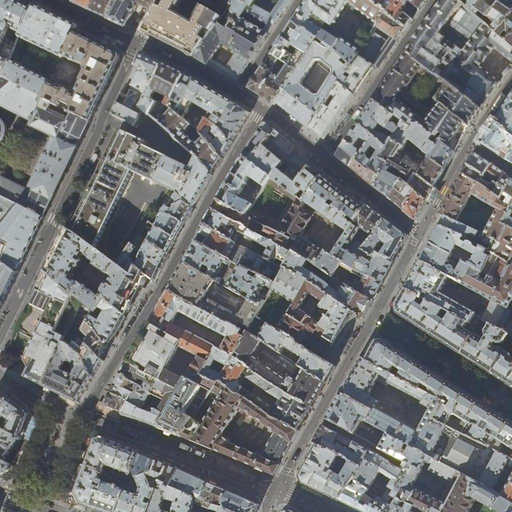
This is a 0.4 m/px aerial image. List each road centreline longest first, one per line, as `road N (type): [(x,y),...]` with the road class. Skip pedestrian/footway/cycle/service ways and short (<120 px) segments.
road 1 (residential): [(85,414),(262,108)]
road 2 (residential): [(418,235),(277,491)]
road 3 (residential): [(49,0),(238,93)]
road 4 (residential): [(85,414),(277,491)]
road 5 (residential): [(324,157),(435,0)]
road 6 (residential): [(511,81),(418,235)]
road 7 (residential): [(324,157),(418,235)]
